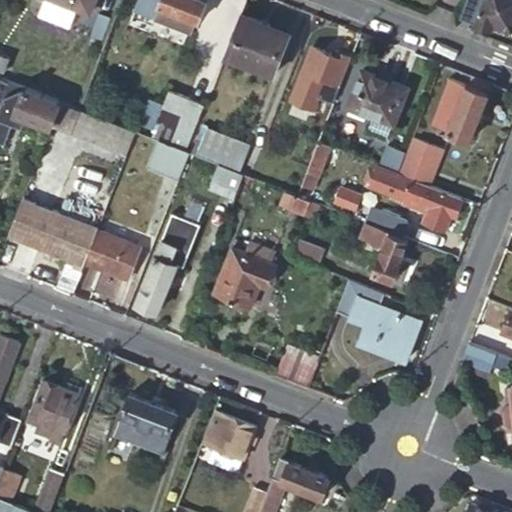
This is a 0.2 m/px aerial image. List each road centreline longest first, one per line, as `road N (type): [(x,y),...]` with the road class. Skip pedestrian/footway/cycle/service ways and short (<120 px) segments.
road 1 (residential): [(411,442),(0,282)]
road 2 (residential): [(511,183),(411,442)]
road 3 (residential): [(511,67),(340,0)]
